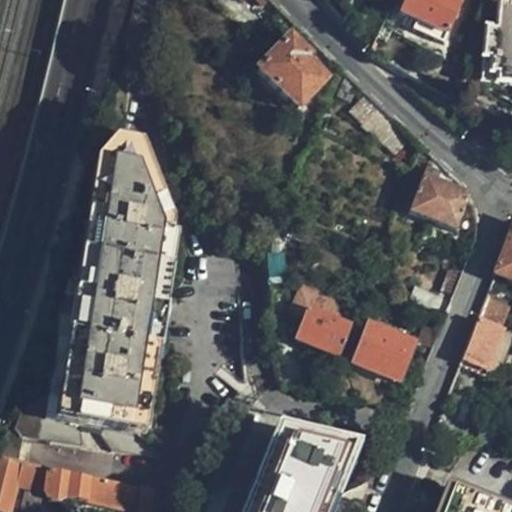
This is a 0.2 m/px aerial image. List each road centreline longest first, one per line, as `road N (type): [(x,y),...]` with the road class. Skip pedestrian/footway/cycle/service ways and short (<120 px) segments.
road 1 (tertiary): [(385,511),(485,242),(481,195)]
road 2 (trunk): [(0,314),(80,0)]
road 3 (tertiary): [(481,195),(293,0)]
road 4 (unknown): [(271,398),(259,376),(251,270),(218,264),(210,275),(202,347)]
road 5 (unknown): [(271,398),(219,511)]
